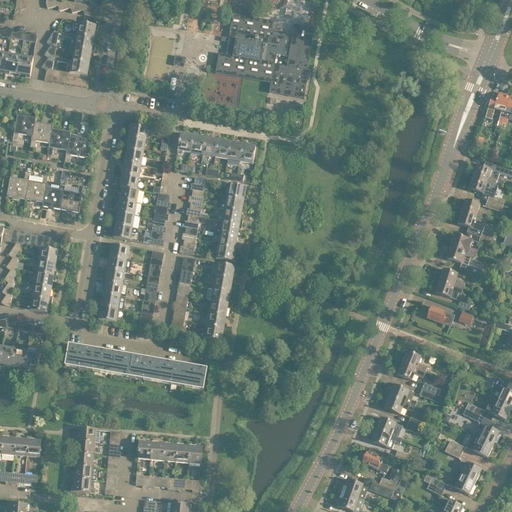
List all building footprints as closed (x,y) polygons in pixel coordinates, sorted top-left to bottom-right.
[(16,0),(15,8),(20,9),(25,8),(22,0),(16,0)] [(58,5),(59,10),(70,7),(72,7),(73,2),(62,0),(60,0),(60,4),(58,5)] [(70,7),(72,12),(83,9),(85,9),(86,4),(73,2),(72,7),(70,7)] [(99,17),(101,7),(86,4),(85,9),(83,9),(84,15),(99,17)] [(218,54),(214,72),(215,73),(214,73),(270,83),(268,93),(303,99),(306,81),(307,76),(305,76),(313,28),(293,25),(292,33),(272,30),(274,22),(232,15),(229,32),(225,55),(218,54)] [(77,35),(93,38),(95,30),(97,30),(99,20),(84,17),(83,22),(79,22),(77,35)] [(0,35),(10,38),(11,33),(14,32),(12,27),(1,30),(0,30),(0,35)] [(10,38),(23,40),(24,35),(26,34),(24,29),(14,32),(11,33),(10,38)] [(52,43),(56,44),(59,32),(53,31),(45,42),(50,45),(52,43)] [(24,35),(23,40),(36,42),(37,38),(35,32),(26,34),(24,35)] [(74,47),(93,51),(94,46),(92,46),(93,38),(77,35),(74,47)] [(49,55),(54,56),(56,44),(52,43),(50,45),(43,54),(48,57),(49,55)] [(72,60),(89,63),(90,54),(93,55),(93,51),(74,47),(72,60)] [(9,71),(17,73),(20,56),(8,54),(4,73),(9,74),(9,71)] [(48,68),(52,69),(54,56),(49,55),(48,57),(41,67),(46,70),(48,68)] [(174,55),(172,65),(183,67),(184,57),(174,55)] [(33,58),(20,56),(17,73),(25,74),(25,77),(30,77),(33,58)] [(89,63),(72,60),(70,72),(72,73),(78,74),(83,75),(89,76),(90,71),(87,71),(89,63)] [(54,69),(52,69),(48,68),(46,70),(44,80),(52,81),(54,69)] [(52,81),(58,82),(60,70),(54,69),(52,81)] [(64,83),(70,85),(72,73),(70,72),(66,71),(64,83)] [(81,87),(87,88),(89,76),(83,75),(81,87)] [(505,112),(510,97),(505,95),(505,94),(500,92),(499,93),(497,93),(496,99),(490,97),(484,117),(490,119),(493,108),(501,111),(496,125),(500,126),(501,122),(505,112)] [(511,97),(510,97),(505,112),(501,122),(507,124),(508,120),(511,120),(511,97)] [(35,117),(17,114),(12,141),(17,141),(18,133),(31,136),(34,121),(35,117)] [(31,136),(29,148),(34,149),(36,140),(49,143),(51,133),(51,128),(52,124),(34,121),(32,136),(31,136)] [(127,133),(126,137),(145,140),(147,128),(130,125),(129,133),(127,133)] [(53,148),(66,150),(70,132),(51,128),(51,133),(49,143),(47,155),(51,155),(53,148)] [(161,143),(168,144),(170,129),(164,128),(161,143)] [(177,150),(190,152),(193,133),(189,132),(188,135),(180,134),(177,150)] [(190,152),(202,154),(205,138),(197,136),(197,134),(193,133),(190,152)] [(66,150),(64,162),(69,163),(70,155),(84,158),(87,139),(69,136),(66,150)] [(202,154),(215,157),(218,137),(213,136),(212,139),(205,138),(202,154)] [(127,142),(126,150),(143,152),(145,140),(126,137),(125,141),(127,142)] [(215,157),(228,159),(231,142),(223,141),(224,138),(218,137),(215,157)] [(239,161),(242,142),(238,141),(238,144),(231,142),(228,159),(239,161)] [(247,142),(242,142),(239,161),(252,163),(255,147),(246,145),(247,142)] [(122,157),(121,162),(141,165),(143,152),(126,150),(125,158),(122,157)] [(475,165),(471,177),(495,184),(498,173),(511,177),(511,169),(483,161),(482,167),(475,165)] [(123,167),(122,175),(138,177),(141,165),(121,162),(120,166),(123,167)] [(205,175),(211,177),(213,169),(206,168),(205,175)] [(7,195),(25,199),(28,180),(30,172),(29,172),(26,172),(25,171),(24,179),(10,177),(7,195)] [(42,206),(60,210),(63,190),(64,190),(67,174),(64,173),(63,176),(62,176),(60,184),(47,181),(45,187),(43,202),(42,206)] [(25,199),(43,202),(45,187),(47,181),(48,176),(44,175),(43,175),(42,182),(28,180),(25,199)] [(117,187),(119,187),(136,190),(138,177),(122,175),(120,182),(117,182),(117,187)] [(497,185),(495,184),(471,177),(467,189),(482,193),(481,195),(487,196),(486,201),(501,205),(503,200),(493,197),(497,185)] [(193,184),(205,186),(206,180),(194,178),(193,184)] [(192,190),(204,192),(205,186),(193,184),(191,184),(190,190),(192,190)] [(227,196),(246,199),(247,195),(244,194),(246,187),(229,184),(227,196)] [(77,193),(64,190),(60,210),(78,213),(82,190),(83,186),(78,185),(77,193)] [(121,192),(120,200),(136,202),(138,190),(136,190),(119,187),(119,191),(121,192)] [(203,198),(191,196),(191,197),(189,196),(188,202),(190,203),(190,202),(201,204),(203,198)] [(245,203),(246,199),(227,196),(225,204),(221,204),(220,205),(219,207),(224,208),(241,211),(243,203),(245,203)] [(116,207),(115,212),(134,215),(136,202),(120,200),(118,207),(116,207)] [(168,202),(157,200),(156,206),(167,208),(167,209),(170,209),(171,203),(168,202)] [(464,200),(460,212),(483,219),(485,213),(477,211),(479,204),(464,200)] [(501,205),(486,201),(484,206),(500,211),(501,205)] [(167,208),(156,206),(155,213),(166,215),(167,209),(167,208)] [(189,208),(187,208),(185,215),(188,215),(199,217),(200,210),(189,208)] [(222,221),(241,224),(242,219),(240,219),(241,211),(224,208),(222,221)] [(117,217),(115,225),(132,228),(134,215),(115,212),(114,216),(117,217)] [(483,219),(460,212),(456,224),(467,227),(466,232),(479,236),(491,240),(492,234),(481,231),(483,225),(482,222),(483,219)] [(166,215),(155,213),(154,219),(165,221),(167,222),(168,215),(166,215)] [(198,223),(199,217),(188,215),(187,221),(198,223)] [(154,219),(153,225),(164,227),(165,221),(154,219)] [(183,228),(185,228),(197,229),(198,223),(187,221),(184,221),(183,228)] [(241,228),(241,224),(222,221),(221,229),(216,228),(215,229),(214,232),(220,233),(237,236),(238,228),(241,228)] [(129,240),(131,234),(134,234),(136,233),(137,229),(132,228),(115,225),(114,233),(111,232),(110,237),(129,240)] [(153,225),(151,231),(163,233),(163,234),(165,234),(166,227),(164,227),(153,225)] [(0,245),(1,246),(1,241),(7,242),(9,229),(0,227),(0,245)] [(10,242),(16,243),(17,244),(19,231),(12,230),(10,242)] [(17,244),(21,244),(23,245),(25,232),(19,231),(17,244)] [(151,231),(151,232),(150,238),(162,240),(163,234),(163,233),(151,231)] [(25,232),(23,245),(29,246),(32,234),(25,232)] [(183,240),(195,242),(196,235),(184,233),(184,234),(182,233),(181,240),(183,240)] [(218,245),(237,249),(238,244),(236,244),(237,236),(220,233),(218,245)] [(29,246),(35,247),(38,235),(32,234),(29,246)] [(35,247),(41,248),(44,236),(38,235),(35,247)] [(453,235),(449,247),(475,255),(477,249),(473,248),(475,242),(469,239),(453,235)] [(511,237),(505,235),(503,244),(510,246),(511,239),(511,237)] [(44,236),(41,248),(48,249),(50,237),(44,236)] [(489,246),(491,240),(479,236),(477,243),(489,246)] [(48,249),(54,250),(56,238),(50,237),(48,249)] [(54,250),(60,251),(62,239),(56,238),(54,250)] [(162,240),(150,238),(149,244),(162,246),(164,240),(162,240)] [(183,240),(182,246),(194,248),(195,242),(183,240)] [(14,256),(18,257),(21,244),(17,244),(16,243),(8,255),(12,258),(14,256)] [(107,257),(126,260),(128,247),(112,244),(110,253),(108,252),(107,257)] [(236,253),(237,249),(218,245),(216,258),(233,261),(234,253),(236,253)] [(182,246),(180,246),(179,252),(193,255),(194,248),(182,246)] [(475,255),(449,247),(445,259),(462,264),(460,269),(479,275),(481,269),(467,265),(469,259),(474,261),(475,255)] [(41,248),(39,260),(56,263),(57,255),(59,256),(60,251),(54,250),(48,249),(41,248)] [(150,264),(161,266),(163,253),(152,251),(150,264)] [(12,268),(16,269),(18,257),(14,256),(12,258),(6,267),(10,271),(12,268)] [(124,272),(129,273),(131,261),(126,260),(107,257),(106,261),(109,262),(108,270),(124,272)] [(193,272),(195,259),(183,257),(181,269),(193,272)] [(39,260),(37,273),(56,276),(57,272),(54,272),(56,263),(39,260)] [(215,275),(235,279),(235,274),(232,274),(234,266),(217,263),(215,275)] [(147,276),(159,278),(161,266),(150,264),(147,276)] [(10,281),(14,282),(16,269),(12,268),(10,271),(4,280),(8,283),(10,281)] [(181,269),(179,282),(190,284),(193,272),(181,269)] [(442,269),(438,281),(462,288),(464,283),(455,280),(457,274),(442,269)] [(479,275),(460,269),(458,275),(478,281),(479,275)] [(103,281),(122,285),(124,272),(108,270),(106,278),(103,277),(103,281)] [(37,273),(35,285),(52,288),(53,280),(55,280),(56,276),(37,273)] [(213,288),(230,291),(231,283),(234,283),(235,279),(215,275),(213,288)] [(7,294),(12,294),(14,282),(10,281),(8,283),(2,292),(6,295),(7,294)] [(103,294),(124,298),(126,285),(122,285),(103,281),(102,286),(104,286),(103,294)] [(462,288),(438,281),(434,293),(455,299),(457,293),(460,294),(462,288)] [(158,284),(146,282),(145,289),(157,291),(158,284)] [(176,294),(188,296),(190,284),(179,282),(176,294)] [(35,285),(33,298),(52,301),(52,297),(50,296),(52,288),(35,285)] [(207,299),(210,300),(230,303),(231,299),(228,299),(230,291),(213,288),(209,287),(207,288),(206,297),(207,299)] [(143,301),(155,303),(157,291),(145,289),(143,301)] [(5,306),(10,307),(12,294),(7,294),(6,295),(1,303),(5,306)] [(98,306),(117,310),(122,310),(124,298),(103,294),(102,302),(99,302),(98,306)] [(174,306),(186,309),(188,296),(176,294),(174,306)] [(33,298),(31,305),(26,304),(25,305),(24,309),(47,313),(49,305),(51,306),(52,301),(33,298)] [(208,313),(225,316),(227,307),(229,308),(230,303),(210,300),(208,313)] [(141,314),(152,316),(155,303),(143,301),(141,314)] [(457,307),(468,310),(470,304),(459,301),(457,307)] [(99,320),(115,322),(117,310),(98,306),(97,311),(100,311),(99,320)] [(172,319),(184,321),(186,309),(174,306),(172,319)] [(426,318),(448,326),(450,326),(454,315),(430,307),(426,318)] [(461,312),(458,321),(469,326),(473,317),(461,312)] [(206,325),(226,329),(226,324),(224,324),(225,316),(208,313),(206,325)] [(150,329),(150,328),(152,316),(141,314),(139,327),(150,329)] [(0,326),(6,328),(6,324),(10,323),(8,317),(0,319),(0,326)] [(170,332),(181,334),(184,321),(172,319),(170,332)] [(6,328),(18,330),(19,326),(22,325),(21,320),(10,323),(6,324),(6,328)] [(511,325),(495,321),(493,327),(509,332),(503,349),(511,351),(511,325)] [(18,330),(31,332),(31,328),(34,328),(33,322),(22,325),(19,326),(18,330)] [(31,328),(31,332),(43,334),(44,330),(43,325),(34,328),(31,328)] [(198,337),(221,341),(222,333),(225,333),(226,329),(206,325),(205,332),(199,331),(198,337)] [(493,327),(491,333),(499,336),(501,330),(493,327)] [(2,347),(0,360),(0,366),(4,367),(4,365),(12,366),(16,344),(11,344),(10,345),(9,348),(2,347)] [(19,370),(24,370),(27,351),(28,347),(16,344),(12,366),(19,367),(19,370)] [(114,353),(109,352),(68,345),(64,366),(111,374),(114,353)] [(27,351),(24,370),(28,371),(29,369),(37,370),(40,353),(27,351)] [(405,351),(401,363),(424,372),(426,366),(417,363),(420,356),(405,351)] [(160,361),(155,360),(114,353),(111,374),(157,382),(160,361)] [(207,369),(201,368),(160,361),(157,382),(203,390),(207,369)] [(422,377),(424,372),(401,363),(396,374),(411,380),(413,374),(422,377)] [(454,383),(459,372),(453,370),(449,381),(454,383)] [(495,378),(494,379),(492,384),(492,385),(491,386),(491,387),(491,388),(491,389),(492,390),(492,391),(492,392),(493,393),(490,398),(495,401),(510,408),(511,404),(511,394),(511,391),(511,384),(502,379),(501,381),(495,378)] [(420,389),(441,397),(448,400),(450,393),(423,383),(420,389)] [(414,393),(408,390),(392,384),(388,396),(403,402),(409,404),(414,406),(415,401),(411,400),(414,393)] [(441,397),(420,389),(418,395),(438,402),(441,397)] [(403,402),(388,396),(383,408),(399,414),(403,402)] [(510,408),(495,401),(492,408),(486,405),(484,411),(493,415),(504,420),(510,408)] [(464,409),(479,416),(481,410),(467,403),(464,409)] [(461,414),(476,421),(478,423),(487,427),(490,422),(478,416),(479,416),(464,409),(461,414)] [(395,423),(379,417),(375,429),(397,437),(401,426),(395,424),(395,423)] [(409,417),(407,423),(419,428),(421,422),(409,417)] [(419,428),(407,423),(405,428),(417,433),(419,428)] [(481,431),(477,438),(492,445),(498,433),(487,428),(487,427),(478,423),(475,428),(481,431)] [(77,441),(94,443),(98,443),(99,430),(78,428),(77,441)] [(401,439),(391,435),(375,429),(370,441),(386,447),(389,440),(399,444),(401,439)] [(110,431),(109,444),(119,445),(119,438),(121,439),(122,432),(110,431)] [(487,457),(492,445),(477,438),(472,435),(468,442),(466,448),(475,452),(487,457)] [(1,455),(13,456),(15,438),(2,437),(1,455)] [(13,456),(26,457),(28,439),(15,438),(13,456)] [(26,457),(39,458),(40,441),(28,439),(26,457)] [(77,441),(76,453),(93,455),(94,443),(77,441)] [(447,446),(461,453),(464,448),(449,441),(447,446)] [(152,443),(139,442),(137,459),(150,460),(152,443)] [(164,444),(152,443),(150,460),(162,461),(164,444)] [(109,444),(107,456),(119,458),(120,452),(118,451),(119,445),(109,444)] [(176,445),(164,444),(162,461),(175,463),(176,445)] [(189,446),(176,445),(175,463),(187,464),(189,446)] [(200,465),(202,448),(189,446),(187,464),(200,465)] [(458,459),(461,453),(447,446),(444,452),(458,459)] [(396,450),(394,456),(406,461),(408,455),(396,450)] [(361,463),(384,472),(386,467),(378,463),(380,458),(366,452),(361,463)] [(75,466),(92,467),(93,455),(76,453),(75,466)] [(107,456),(106,469),(116,470),(117,464),(119,464),(119,458),(107,456)] [(459,475),(474,483),(480,471),(469,465),(469,464),(460,460),(457,466),(462,468),(459,475)] [(74,478),(91,480),(95,480),(96,468),(92,467),(75,466),(74,478)] [(106,469),(105,481),(117,483),(118,477),(116,477),(116,470),(106,469)] [(390,481),(382,477),(378,485),(394,490),(400,471),(393,469),(390,477),(391,478),(390,481)] [(11,484),(12,472),(0,471),(0,481),(5,482),(5,484),(11,484)] [(17,483),(23,484),(24,473),(12,472),(11,484),(17,485),(17,483)] [(468,495),(474,483),(459,475),(453,472),(449,480),(450,480),(448,485),(457,490),(457,489),(468,495)] [(30,486),(36,487),(37,474),(24,473),(23,484),(30,484),(30,486)] [(149,476),(135,475),(134,485),(141,486),(141,488),(147,488),(149,476)] [(161,477),(149,476),(147,488),(153,489),(153,487),(160,487),(161,477)] [(423,481),(429,483),(443,490),(445,485),(425,476),(423,481)] [(173,478),(161,477),(160,487),(166,488),(166,490),(172,490),(173,478)] [(91,480),(74,478),(73,491),(90,493),(94,493),(95,487),(90,487),(91,480)] [(186,479),(173,478),(172,490),(178,491),(178,489),(185,490),(186,479)] [(198,491),(199,480),(186,479),(185,490),(192,490),(191,492),(198,493),(198,491)] [(345,480),(341,493),(362,500),(366,490),(368,490),(371,482),(363,480),(361,485),(345,480)] [(105,481),(104,494),(114,495),(115,489),(117,489),(117,483),(105,481)] [(378,485),(371,482),(368,490),(368,491),(399,501),(402,493),(401,493),(394,490),(378,485)] [(440,496),(443,490),(429,483),(426,489),(440,496)] [(362,500),(341,493),(336,507),(351,511),(352,511),(355,505),(360,507),(362,500)] [(434,509),(435,510),(440,511),(459,511),(462,508),(451,502),(440,496),(434,509)] [(154,511),(155,501),(145,500),(145,507),(143,507),(142,511),(154,511)] [(9,503),(8,511),(26,511),(27,505),(9,503)] [(166,511),(188,511),(189,505),(167,503),(166,511)]
